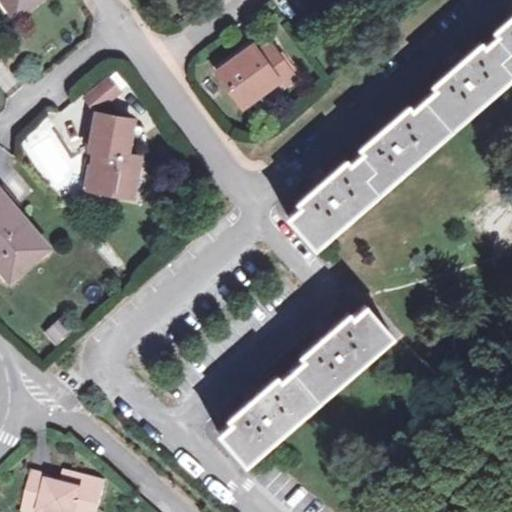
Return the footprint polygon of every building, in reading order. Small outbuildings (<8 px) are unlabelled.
[(9,0),(0,0),(15,18),(20,15),(9,0)] [(9,0),(20,15),(39,0),(9,0)] [(318,188),(288,216),(315,245),(511,73),(511,8),(510,10),(511,13),(511,20),(464,61),(458,55),(447,64),(452,71),(392,124),(386,118),(375,128),(380,135),(330,179),(324,172),(313,180),(318,188)] [(269,44),(257,53),(264,62),(276,53),(269,44)] [(253,47),(218,71),(242,104),(277,82),(281,86),(293,77),(276,53),(264,62),(257,53),(253,47)] [(107,81),(84,101),(97,113),(117,93),(107,81)] [(132,122),(95,116),(90,153),(93,153),(101,154),(96,189),(133,194),(139,159),(127,157),(132,122)] [(101,154),(93,153),(88,188),(96,189),(101,154)] [(45,247),(0,195),(0,268),(9,279),(45,247)] [(249,405),(219,432),(244,463),(392,335),(365,306),(334,332),(327,326),(315,335),(321,342),(261,395),(255,388),(244,398),(249,405)] [(62,318),(46,333),(56,344),(72,329),(62,318)] [(73,473),(65,471),(61,484),(70,486),(73,473)] [(49,478),(33,474),(24,509),(35,511),(74,511),(75,511),(76,511),(97,511),(105,481),(73,473),(70,486),(61,484),(49,481),(49,478)]
